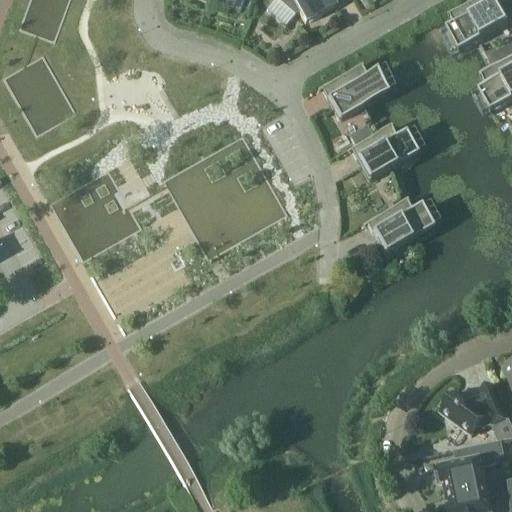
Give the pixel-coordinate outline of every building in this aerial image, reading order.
[(189,0),(207,6),(208,3),(227,9),(230,0),(189,0)] [(305,26),(335,9),(329,0),(280,0),(278,2),(294,16),(298,14),(305,26)] [(459,56),(508,28),(492,0),(479,0),(449,17),(455,29),(447,34),(459,56)] [(511,46),(497,55),(502,64),(511,58),(511,46)] [(491,116),(511,104),(511,103),(511,59),(481,78),(487,89),(478,94),(491,116)] [(367,79),(361,68),(317,93),(318,94),(322,92),(340,124),(388,96),(376,74),(367,79)] [(397,140),(390,129),(347,154),(348,156),(351,154),(369,185),(418,158),(405,136),(397,140)] [(412,214),(406,203),(362,228),(363,230),(367,228),(385,259),(408,246),(419,240),(433,231),(421,209),(412,214)] [(456,396),(441,416),(472,439),(480,428),(484,431),(492,427),(499,444),(511,441),(511,428),(495,389),(479,396),(480,400),(469,405),(456,396)] [(476,471),(490,468),(496,467),(494,458),(501,456),(498,445),(454,454),(457,471),(440,475),(445,498),(480,490),(476,471)] [(431,459),(411,461),(413,476),(433,474),(431,459)] [(484,510),(480,490),(445,498),(447,511),(494,511),(494,508),(484,510)]
